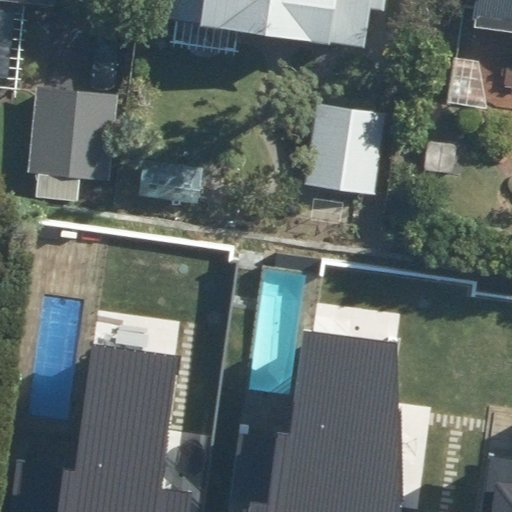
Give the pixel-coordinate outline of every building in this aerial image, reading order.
[(38,3),(0,0),(0,95),(30,98),(38,3)] [(185,0),(185,44),(258,46),(258,28),(360,30),(360,0),(185,0)] [(511,0),(497,0),(496,16),(511,17),(511,0)] [(509,54),(468,49),(462,103),(503,107),(509,54)] [(122,86),(44,82),(39,173),(118,177),(122,86)] [(387,194),(396,109),(326,101),(317,187),(387,194)] [(250,485),(245,511),(405,511),(397,319),(304,309),(290,421),(247,417),(237,481),(250,485)] [(188,511),(192,482),(160,478),(178,341),(98,330),(81,454),(17,446),(7,511),(188,511)] [(511,511),(511,448),(480,445),(473,511),(511,511)]
